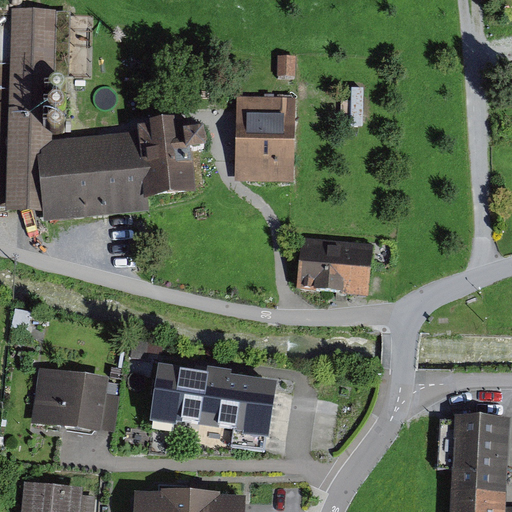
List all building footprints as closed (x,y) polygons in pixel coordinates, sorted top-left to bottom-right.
[(23,15),(18,211),(55,212),(49,148),(62,147),(64,79),(77,80),(77,16),(23,15)] [(307,60),(290,59),(289,77),(306,78),(307,60)] [(305,99),(251,97),(247,166),(301,169),(305,99)] [(188,127),(142,131),(143,139),(149,201),(197,196),(193,155),(210,153),(209,135),(189,137),(188,127)] [(62,147),(49,148),(55,212),(56,219),(150,210),(149,201),(143,139),(62,147)] [(381,248),(310,241),(305,290),(377,297),(381,248)] [(212,378),(166,371),(157,431),(185,436),(185,431),(234,438),(233,446),(273,452),(283,391),(236,383),(237,377),(213,374),(212,378)] [(111,382),(51,374),(47,401),(45,401),(42,424),(124,436),(129,398),(109,395),(111,382)] [(508,511),(508,509),(511,433),(511,423),(441,421),(438,469),(454,470),(451,511),(508,511)] [(86,492),(28,487),(25,511),(84,511),(85,499),(86,492)] [(168,498),(141,496),(139,511),(251,511),(252,502),(225,501),(225,497),(168,494),(168,498)] [(101,511),(103,500),(85,499),(84,511),(101,511)]
